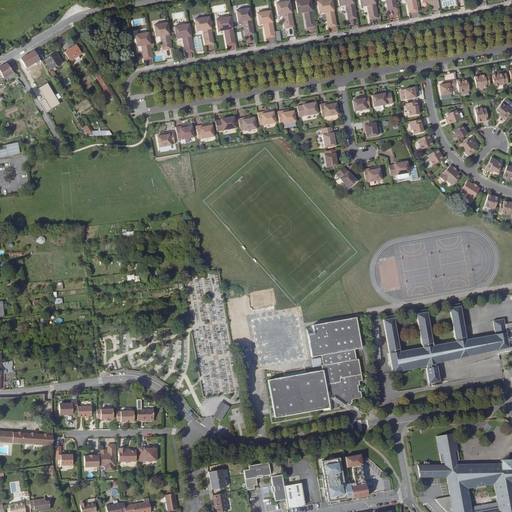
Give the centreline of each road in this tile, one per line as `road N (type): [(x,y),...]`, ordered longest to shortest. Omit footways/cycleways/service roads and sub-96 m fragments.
road 1 (residential): [(339,78),(134,113),(124,86),(134,73),(511,6)]
road 2 (tertiary): [(199,428),(138,380),(0,394)]
road 3 (tertiary): [(396,418),(251,443),(199,428)]
road 4 (residential): [(0,187),(18,183),(12,160),(51,151),(57,142),(7,57)]
road 5 (tertiary): [(7,57),(79,16),(161,0)]
road 6 (residential): [(66,433),(191,434)]
road 7 (residential): [(422,62),(439,136),(468,172)]
